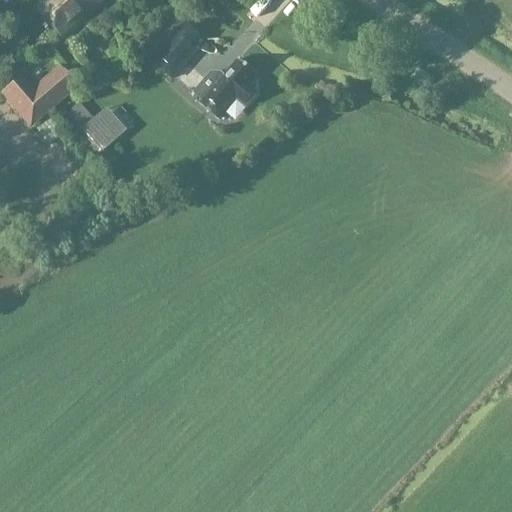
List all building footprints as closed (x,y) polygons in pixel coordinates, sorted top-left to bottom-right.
[(57,36),(95,0),(44,0),(34,9),(57,36)] [(189,47),(198,37),(184,24),(150,60),(169,78),(194,51),(189,47)] [(191,95),(199,102),(198,104),(216,120),(235,99),(246,109),(258,95),(247,86),(254,78),(235,61),(222,76),(220,74),(210,74),(191,95)] [(0,95),(0,97),(29,131),(77,89),(58,68),(33,90),(22,77),(0,95)] [(93,119),(79,131),(99,154),(113,142),(93,119)]
